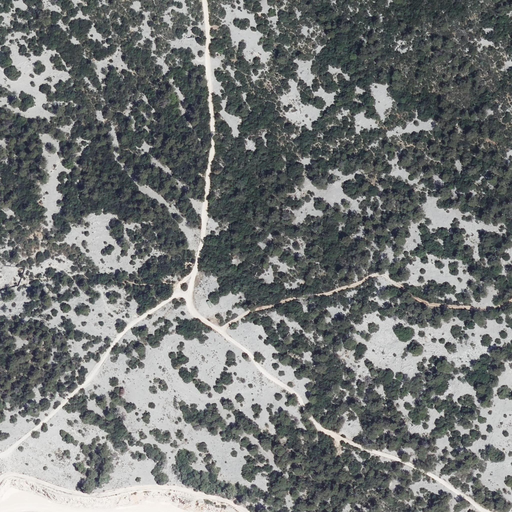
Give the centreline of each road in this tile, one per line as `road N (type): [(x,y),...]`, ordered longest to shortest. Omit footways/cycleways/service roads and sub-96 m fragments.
road 1 (track): [(178,293),(295,393),(322,429),(434,477),(490,511)]
road 2 (track): [(219,330),(260,308),(374,274),(440,305),(493,307),(511,299)]
road 3 (track): [(202,0),(213,151),(194,271),(178,285)]
road 4 (track): [(178,285),(1,454)]
